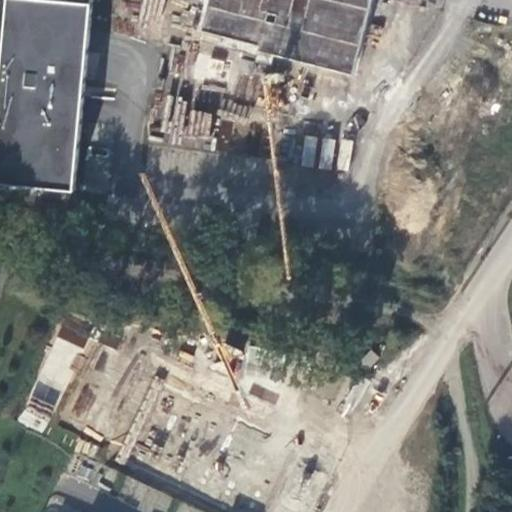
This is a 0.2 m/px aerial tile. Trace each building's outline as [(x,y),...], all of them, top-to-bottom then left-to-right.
[(109,0),(9,0),(0,136),(0,211),(94,218),(109,0)] [(142,0),(136,35),(158,39),(165,0),(142,0)] [(208,0),(200,29),(354,72),(371,0),(208,0)] [(211,149),(215,108),(172,105),(168,145),(211,149)] [(42,430),(92,338),(66,324),(16,416),(42,430)]
